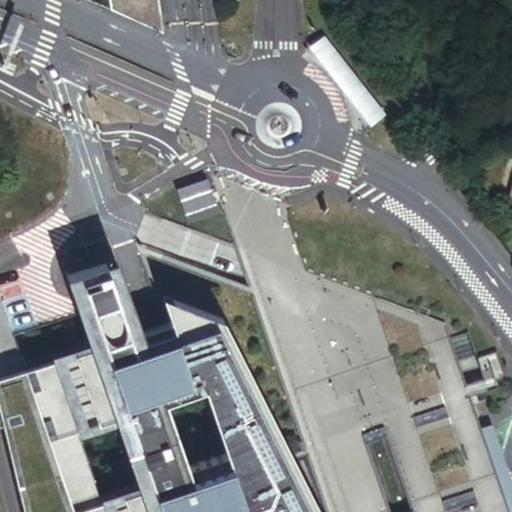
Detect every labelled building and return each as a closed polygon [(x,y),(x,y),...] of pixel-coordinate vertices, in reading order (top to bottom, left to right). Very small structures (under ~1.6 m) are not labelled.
[(158,32),(154,0),(111,0),(114,13),(158,32)] [(164,29),(160,0),(154,0),(158,32),(165,35),(164,29)] [(321,31),(306,43),(370,119),(384,108),(321,31)] [(508,511),(506,503),(504,498),(480,427),(445,321),(235,243),(322,511),(508,511)] [(317,511),(217,313),(154,289),(161,314),(137,322),(120,276),(109,244),(60,260),(71,293),(87,339),(0,369),(0,439),(17,511),(317,511)] [(511,477),(511,475),(493,422),(480,427),(504,498),(506,503),(511,501),(511,477)]
